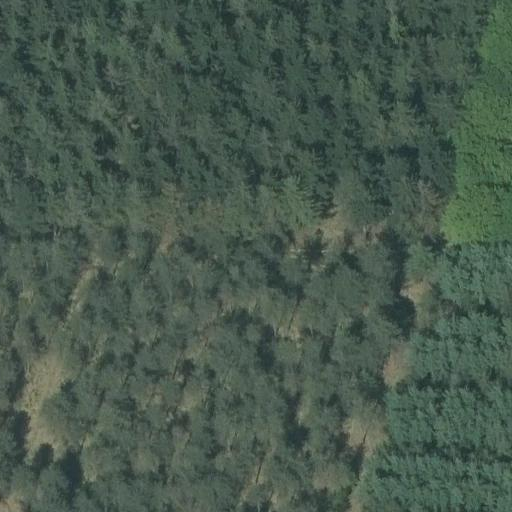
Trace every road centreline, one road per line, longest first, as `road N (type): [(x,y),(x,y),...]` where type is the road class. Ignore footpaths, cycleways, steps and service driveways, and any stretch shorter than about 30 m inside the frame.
road 1 (track): [(0,253),(511,262)]
road 2 (track): [(156,0),(0,483)]
road 3 (track): [(443,262),(361,511)]
